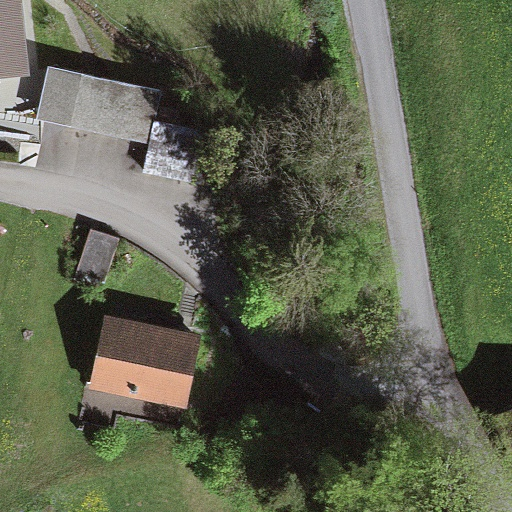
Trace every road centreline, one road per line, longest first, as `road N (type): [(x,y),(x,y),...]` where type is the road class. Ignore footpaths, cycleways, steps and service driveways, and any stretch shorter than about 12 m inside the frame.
road 1 (residential): [(427,375),(357,384),(323,379),(267,344),(160,237),(112,212),(0,182)]
road 2 (residential): [(362,0),(427,375)]
road 3 (residential): [(427,375),(507,511)]
